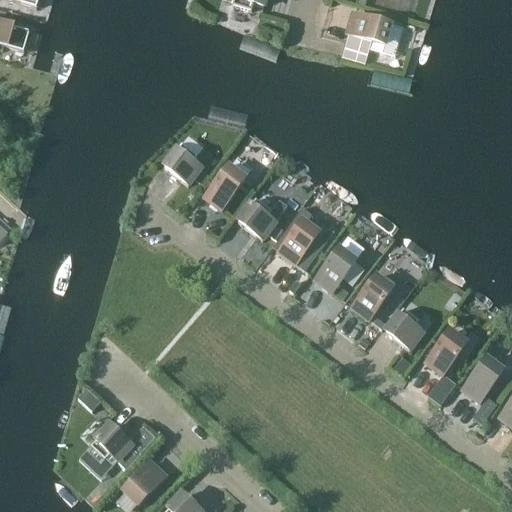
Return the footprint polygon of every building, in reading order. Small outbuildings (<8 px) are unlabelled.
[(0,0),(36,11),(39,0),(0,0)] [(263,10),(265,0),(234,0),(232,9),(251,14),(253,7),(263,10)] [(364,9),(366,0),(358,0),(357,6),(364,9)] [(353,18),(347,38),(372,45),(369,53),(394,61),(402,32),(389,29),(390,28),(353,18)] [(285,31),(260,25),(257,33),(283,40),(285,31)] [(0,48),(23,55),(29,35),(0,26),(0,48)] [(357,56),(346,53),(343,61),(355,65),(357,56)] [(188,189),(201,172),(193,166),(197,160),(181,148),(164,171),(188,189)] [(233,168),(248,176),(253,168),(238,160),(233,168)] [(221,214),(244,184),(227,171),(204,201),(221,214)] [(209,181),(200,174),(194,183),(203,189),(209,181)] [(262,244),(275,227),(267,221),(271,215),(255,204),(238,227),(262,244)] [(295,221),(272,252),(278,257),(295,269),(304,276),(327,245),(318,239),(295,221)] [(0,248),(8,239),(0,231),(0,248)] [(276,239),(269,234),(263,244),(269,249),(276,239)] [(337,290),(355,266),(338,253),(315,284),(332,297),(333,296),(337,290)] [(369,324),(392,294),(374,281),(352,312),(369,324)] [(339,291),(337,290),(333,296),(334,297),(343,303),(347,297),(339,291)] [(409,355),(422,337),(414,331),(418,325),(403,314),(385,337),(409,355)] [(391,322),(386,319),(379,329),(383,332),(391,322)] [(442,379),(465,349),(448,336),(425,367),(442,379)] [(362,340),(358,346),(364,350),(368,344),(362,340)] [(410,369),(401,362),(393,372),(403,379),(410,369)] [(479,407),(502,376),(485,364),(462,394),(479,407)] [(429,401),(430,401),(440,408),(449,396),(438,389),(429,401)] [(91,415),(100,406),(86,393),(77,402),(91,415)] [(496,409),(487,402),(472,422),(482,429),(496,409)] [(511,431),(511,404),(499,422),(511,431)] [(90,451),(78,463),(100,484),(117,466),(126,474),(141,459),(139,458),(155,442),(143,431),(128,447),(110,430),(90,451)] [(138,510),(165,482),(149,467),(123,495),(138,510)] [(196,511),(183,499),(169,511),(196,511)]
